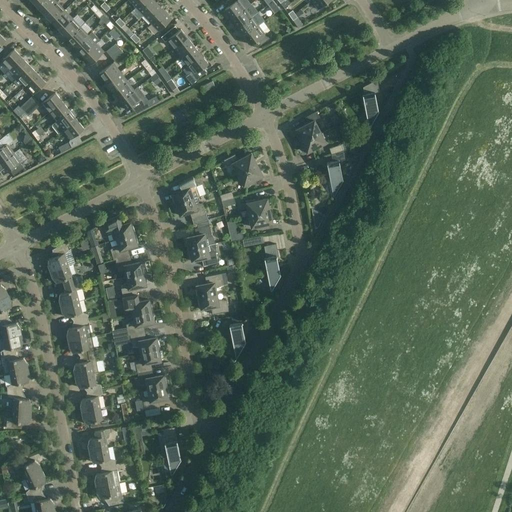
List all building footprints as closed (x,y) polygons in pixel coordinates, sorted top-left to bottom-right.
[(42,0),(36,6),(44,14),(57,2),(54,0),(42,0)] [(127,0),(124,0),(122,2),(129,10),(133,6),(127,0)] [(143,0),(136,8),(143,15),(156,3),(153,0),(143,0)] [(245,0),(227,0),(226,1),(230,6),(224,10),(231,18),(230,19),(250,4),(249,5),(245,0)] [(312,0),(311,1),(318,10),(330,0),(312,0)] [(64,10),(57,2),(44,14),(52,22),(64,10)] [(163,11),(156,3),(143,15),(151,23),(164,10),(163,11)] [(257,13),(250,4),(230,19),(231,19),(238,27),(257,13)] [(72,19),(64,10),(52,22),(60,31),(72,19)] [(164,10),(151,23),(159,31),(171,19),(164,11),(164,10)] [(243,36),(258,25),(258,26),(263,22),(257,13),(238,27),(244,36),(243,36)] [(114,26),(106,18),(103,21),(111,29),(114,26)] [(72,19),(60,31),(67,39),(80,27),(72,19)] [(256,48),(259,45),(260,46),(271,37),(267,32),(265,34),(258,26),(258,25),(243,36),(244,37),(244,36),(251,45),(253,43),(256,48)] [(167,40),(174,49),(188,37),(187,38),(180,29),(178,31),(175,26),(161,37),(165,42),(167,40)] [(197,39),(202,30),(195,26),(190,35),(197,39)] [(88,35),(80,27),(67,39),(75,47),(88,35)] [(83,55),(96,43),(99,40),(92,32),(88,35),(75,47),(83,55)] [(188,37),(174,49),(180,57),(194,46),(188,38),(188,37)] [(104,52),(96,43),(83,55),(91,64),(104,52)] [(234,43),(229,47),(234,53),(239,49),(234,43)] [(106,51),(110,56),(119,48),(115,44),(106,51)] [(180,57),(187,66),(202,54),(201,54),(201,55),(194,46),(180,57)] [(123,53),(119,48),(110,56),(114,61),(123,53)] [(9,70),(22,58),(14,49),(1,61),(9,70)] [(185,77),(191,84),(206,72),(203,68),(208,64),(201,55),(202,55),(202,54),(187,66),(192,72),(185,77)] [(30,66),(22,58),(9,70),(17,78),(30,66)] [(106,82),(120,72),(113,63),(99,73),(106,82)] [(25,86),(38,74),(30,66),(17,78),(13,82),(17,85),(19,86),(22,83),(25,86)] [(127,81),(120,72),(106,82),(113,92),(127,81)] [(46,83),(38,74),(25,86),(33,95),(46,83)] [(367,122),(372,125),(379,111),(378,111),(375,93),(379,92),(377,80),(363,87),(364,94),(362,94),(367,122)] [(134,90),(127,81),(113,92),(120,101),(134,90)] [(201,87),(204,92),(215,86),(212,81),(201,87)] [(127,110),(131,107),(145,96),(138,87),(134,90),(120,101),(127,110)] [(4,90),(2,92),(0,93),(0,96),(3,100),(9,94),(4,90)] [(41,104),(49,113),(62,102),(55,93),(41,104)] [(24,112),(36,101),(32,96),(20,107),(24,112)] [(148,107),(159,102),(156,96),(145,102),(148,107)] [(40,105),(36,101),(24,112),(28,116),(40,105)] [(69,111),(62,102),(49,113),(56,122),(69,111)] [(69,111),(56,122),(52,125),(59,134),(63,131),(77,120),(69,111)] [(295,130),(298,137),(304,134),(312,137),(318,134),(319,135),(321,133),(314,120),(319,117),(316,112),(305,117),(308,123),(295,130)] [(84,129),(77,120),(63,131),(70,140),(69,142),(62,145),(59,147),(61,153),(65,151),(72,147),(82,142),(77,134),(84,129)] [(298,137),(299,139),(307,153),(324,144),(323,142),(325,141),(322,133),(321,133),(319,135),(318,134),(312,137),(304,134),(298,137)] [(42,139),(44,138),(41,134),(39,135),(36,138),(39,143),(43,140),(42,139)] [(6,144),(2,138),(0,139),(0,162),(14,153),(7,143),(6,144)] [(343,151),(343,150),(341,144),(329,149),(331,155),(343,151)] [(343,151),(331,155),(333,162),(326,163),(332,191),(335,193),(336,193),(343,180),(342,179),(339,161),(345,160),(343,151)] [(14,153),(0,162),(0,171),(5,172),(6,173),(9,170),(13,175),(24,168),(20,163),(21,162),(14,153)] [(239,177),(241,175),(247,172),(249,162),(255,160),(251,153),(238,160),(235,154),(223,160),(226,166),(232,163),(239,177)] [(255,162),(256,162),(255,160),(249,162),(247,172),(241,175),(239,177),(244,186),(246,185),(262,177),(255,162)] [(179,183),(181,190),(172,193),(173,195),(171,195),(174,203),(175,203),(176,204),(193,198),(200,196),(193,176),(179,183)] [(220,195),(221,201),(233,198),(232,192),(220,195)] [(195,204),(193,198),(176,204),(177,206),(175,207),(178,215),(179,214),(180,216),(192,212),(194,218),(206,214),(202,203),(201,203),(195,204)] [(235,204),(233,198),(221,201),(223,207),(235,204)] [(249,218),(252,217),(258,215),(263,207),(269,206),(267,198),(256,201),(255,200),(245,201),(249,218)] [(269,208),(269,206),(263,207),(258,215),(252,217),(249,218),(251,228),(271,224),(269,208)] [(114,234),(116,239),(134,234),(133,232),(135,232),(132,224),(130,224),(130,222),(118,226),(115,217),(104,223),(107,234),(108,234),(114,234)] [(189,249),(207,245),(207,246),(216,244),(216,243),(214,243),(212,237),(209,225),(197,228),(199,235),(186,238),(187,239),(186,240),(187,248),(189,248),(189,249)] [(285,228),(284,238),(294,238),(294,229),(285,228)] [(243,239),(242,232),(230,235),(231,241),(243,239)] [(134,235),(134,234),(116,239),(118,245),(110,249),(113,260),(115,260),(128,257),(125,249),(137,245),(137,244),(138,243),(136,235),(134,235)] [(65,243),(52,250),(54,257),(48,259),(48,265),(50,271),(68,265),(64,254),(68,251),(65,243)] [(269,286),(274,288),(281,275),(280,274),(276,256),(278,256),(276,244),(264,246),(266,257),(264,258),(269,286)] [(204,258),(205,265),(218,263),(215,251),(214,251),(208,251),(207,246),(207,245),(189,249),(190,251),(188,252),(190,260),(191,259),(192,261),(204,258)] [(291,245),(285,248),(289,255),(295,252),(291,245)] [(129,264),(128,257),(115,260),(117,271),(118,271),(125,271),(126,277),(144,274),(143,272),(145,272),(143,263),(142,264),(141,262),(129,264)] [(72,276),(68,265),(50,271),(52,277),(56,282),(62,280),(64,286),(79,282),(77,277),(72,276)] [(221,273),(207,276),(209,283),(206,284),(196,286),(197,287),(195,288),(197,296),(198,296),(199,297),(216,294),(215,289),(224,285),(228,284),(226,273),(221,273)] [(144,275),(144,274),(126,277),(127,283),(121,286),(120,286),(123,297),(135,295),(134,288),(146,286),(146,284),(147,284),(146,275),(144,275)] [(80,286),(79,282),(64,286),(66,292),(60,293),(59,300),(60,306),(79,301),(76,290),(80,286)] [(12,299),(19,297),(17,289),(11,291),(12,299)] [(217,300),(216,294),(199,297),(199,299),(197,299),(199,308),(201,308),(201,309),(213,307),(215,314),(229,311),(227,300),(217,300)] [(11,300),(8,295),(0,298),(0,319),(8,317),(5,309),(11,307),(11,300)] [(136,302),(135,295),(123,297),(125,309),(132,309),(133,315),(151,312),(151,310),(152,309),(150,301),(149,301),(149,300),(136,302)] [(81,312),(79,301),(60,306),(62,312),(66,317),(72,316),(73,321),(88,319),(87,314),(81,312)] [(151,313),(151,312),(133,315),(134,320),(126,324),(128,336),(130,335),(142,333),(141,326),(153,323),(153,322),(154,321),(153,313),(151,313)] [(10,324),(8,317),(0,319),(0,326),(3,338),(21,334),(20,328),(16,322),(10,324)] [(89,323),(88,319),(73,321),(74,327),(68,328),(67,335),(68,341),(86,337),(91,336),(89,323)] [(234,353),(238,355),(239,355),(246,342),(245,342),(241,322),(229,325),(234,353)] [(144,340),(142,333),(130,335),(132,347),(133,347),(139,347),(140,353),(158,349),(158,348),(159,347),(157,339),(156,339),(156,337),(144,340)] [(22,340),(21,334),(3,338),(5,349),(0,352),(1,356),(16,353),(15,348),(21,347),(22,340)] [(91,336),(86,337),(68,341),(69,347),(73,352),(79,351),(80,357),(95,354),(91,336)] [(158,351),(158,349),(140,353),(142,358),(136,361),(135,361),(137,373),(150,370),(148,363),(160,361),(160,359),(161,359),(160,350),(158,351)] [(9,372),(9,373),(28,369),(27,363),(23,358),(17,359),(16,353),(1,356),(4,373),(9,372)] [(98,372),(95,354),(80,357),(81,362),(75,364),(74,370),(75,376),(93,373),(98,372)] [(29,376),(28,369),(9,373),(12,384),(7,387),(7,392),(22,391),(22,383),(28,382),(29,376)] [(151,377),(150,370),(137,373),(139,384),(140,384),(147,384),(148,390),(165,387),(165,385),(167,385),(165,376),(163,377),(163,375),(151,377)] [(95,384),(93,373),(75,376),(76,382),(79,388),(86,387),(87,392),(101,389),(101,385),(95,384)] [(166,388),(165,387),(148,390),(149,396),(143,399),(142,399),(144,410),(157,408),(156,401),(168,399),(167,397),(169,397),(167,388),(166,388)] [(80,405),(82,412),(100,408),(98,397),(102,394),(101,389),(87,392),(88,398),(82,399),(80,405)] [(12,410),(31,411),(31,405),(29,399),(23,398),(22,391),(7,392),(7,396),(13,399),(12,410)] [(102,419),(100,408),(82,412),(83,418),(86,423),(92,422),(94,428),(108,425),(107,420),(102,419)] [(7,420),(6,423),(6,428),(21,429),(21,423),(28,423),(30,417),(31,411),(12,410),(12,418),(7,420)] [(140,432),(141,432),(140,425),(133,427),(134,433),(140,432)] [(170,470),(173,473),(174,473),(181,459),(180,459),(174,427),(162,430),(170,470)] [(109,429),(94,432),(95,437),(89,439),(88,445),(89,451),(107,448),(105,436),(110,433),(109,429)] [(134,433),(133,433),(136,451),(144,449),(141,435),(140,432),(134,433)] [(110,459),(107,448),(89,451),(90,457),(94,463),(100,461),(101,467),(116,464),(115,460),(110,459)] [(22,471),(25,478),(42,470),(39,464),(34,460),(29,463),(26,458),(13,464),(15,468),(16,472),(22,471)] [(116,464),(101,467),(102,473),(96,474),(95,480),(96,486),(119,482),(116,464)] [(45,476),(42,470),(25,478),(30,489),(26,492),(27,497),(41,492),(39,485),(45,482),(45,476)] [(123,503),(122,495),(119,482),(96,486),(97,493),(100,498),(107,497),(108,505),(123,503)] [(41,492),(27,497),(28,501),(34,502),(35,511),(42,511),(55,510),(53,503),(50,498),(44,499),(41,492)] [(141,511),(141,508),(145,501),(144,500),(128,504),(129,511),(128,511),(141,511)]
